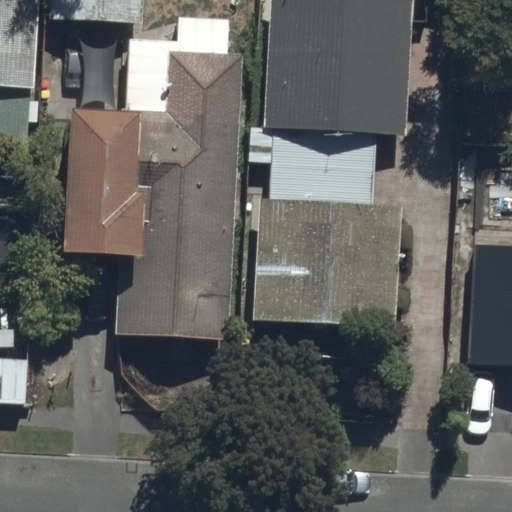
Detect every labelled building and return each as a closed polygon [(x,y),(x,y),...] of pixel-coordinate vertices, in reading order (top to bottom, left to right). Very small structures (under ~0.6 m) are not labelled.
[(35,0),(0,0),(0,132),(24,134),(25,115),(36,116),(37,94),(26,93),(27,76),(32,77),(35,0)] [(136,15),(137,0),(44,0),(44,9),(136,15)] [(402,0),(263,0),(260,120),(243,120),(242,154),(266,154),(265,187),(251,187),(247,312),(252,312),(390,321),(394,196),(368,196),(370,125),(399,126),(402,0)] [(221,328),(234,45),(220,44),(222,9),(169,7),(168,31),(123,29),(120,92),(65,89),(58,228),(115,230),(110,323),(221,328)] [(461,348),(511,349),(511,262),(463,262),(461,348)] [(24,351),(0,349),(0,394),(22,395),(24,351)]
